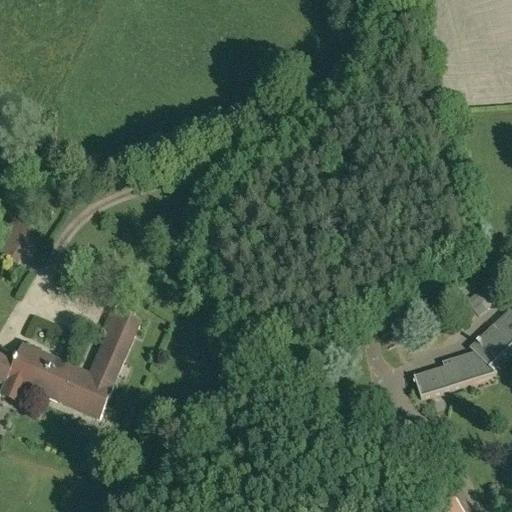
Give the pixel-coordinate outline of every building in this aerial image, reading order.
[(14,221),(0,245),(0,258),(20,269),(37,235),(14,221)] [(23,346),(17,359),(11,373),(7,371),(13,356),(0,350),(0,390),(3,392),(7,384),(100,424),(143,324),(112,311),(103,332),(107,334),(89,375),(23,346)] [(497,380),(490,372),(511,351),(511,320),(497,335),(493,331),(470,353),(475,358),(443,368),(444,373),(415,382),(415,381),(414,381),(421,404),(497,380)] [(390,414),(376,434),(396,449),(410,428),(390,414)] [(469,511),(460,496),(435,511),(469,511)]
